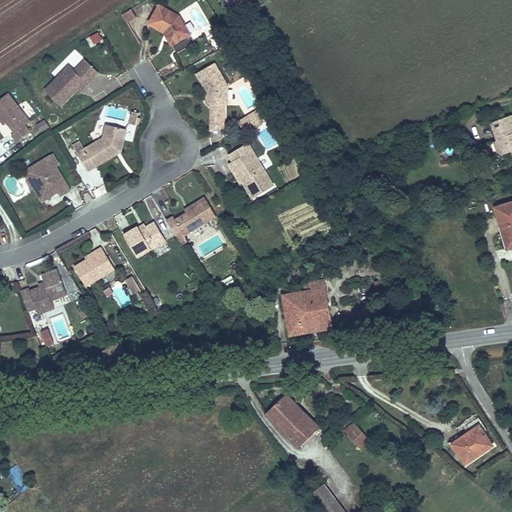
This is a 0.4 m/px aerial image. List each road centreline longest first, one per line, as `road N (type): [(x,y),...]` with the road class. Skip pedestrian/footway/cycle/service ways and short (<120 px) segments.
road 1 (primary): [(451,341),(0,403)]
road 2 (residential): [(0,260),(53,242),(142,190),(167,166)]
